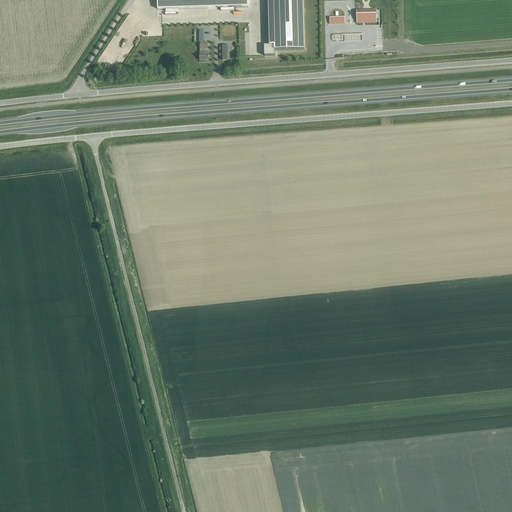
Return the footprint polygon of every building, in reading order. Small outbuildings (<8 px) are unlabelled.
[(157,0),(157,9),(228,7),(248,7),(247,0),(157,0)] [(303,0),(268,0),(269,46),(264,46),(264,56),(274,56),(274,51),(304,50),(303,0)] [(376,20),(376,10),(364,10),(356,10),(356,20),(364,20),(376,20)] [(204,30),(199,30),(199,42),(200,43),(199,61),(209,61),(209,52),(203,52),(203,49),(207,49),(207,42),(204,42),(204,30)] [(222,47),(222,61),(232,61),(232,47),(222,47)]
